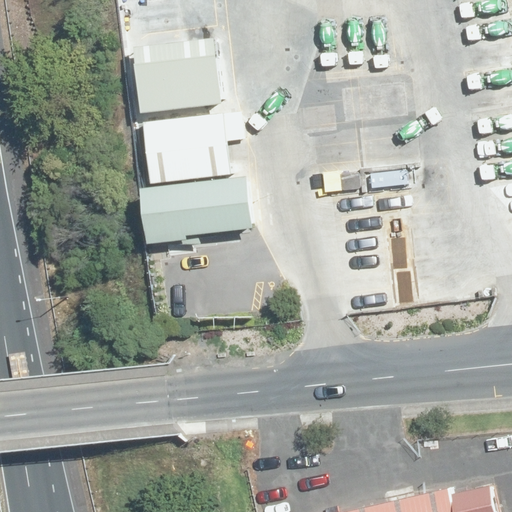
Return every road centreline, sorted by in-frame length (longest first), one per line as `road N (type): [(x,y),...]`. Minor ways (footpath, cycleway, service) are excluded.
road 1 (tertiary): [(0,416),(511,363)]
road 2 (unknown): [(273,0),(262,17),(256,67),(331,382)]
road 3 (motorway): [(0,185),(67,511)]
road 4 (unknown): [(511,283),(467,173),(416,0)]
road 5 (motorway): [(0,302),(28,471)]
road 6 (unknown): [(152,268),(308,269)]
